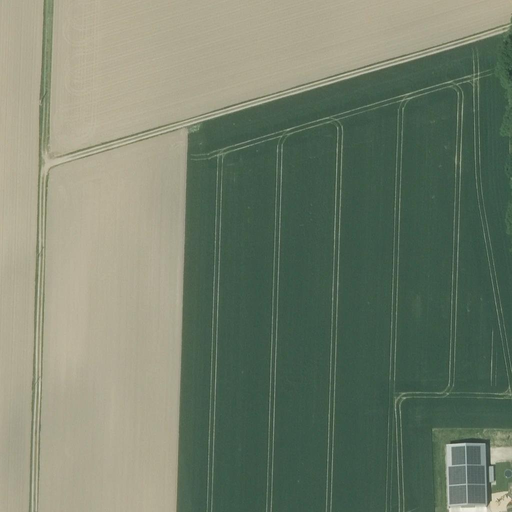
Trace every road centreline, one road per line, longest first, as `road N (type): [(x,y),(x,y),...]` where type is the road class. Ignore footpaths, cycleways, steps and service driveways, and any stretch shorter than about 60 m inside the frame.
road 1 (track): [(511,29),(43,166)]
road 2 (track): [(43,166),(34,511)]
road 3 (track): [(43,166),(47,0)]
